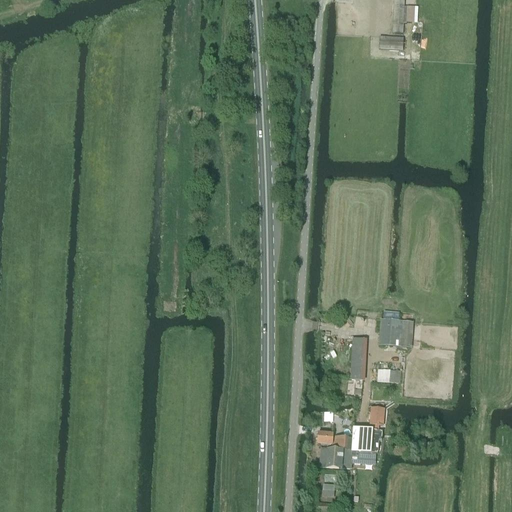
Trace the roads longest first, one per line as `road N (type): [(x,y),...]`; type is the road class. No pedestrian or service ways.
road 1 (unclassified): [(289,511),(321,0)]
road 2 (primary): [(262,511),(268,266),(254,0)]
